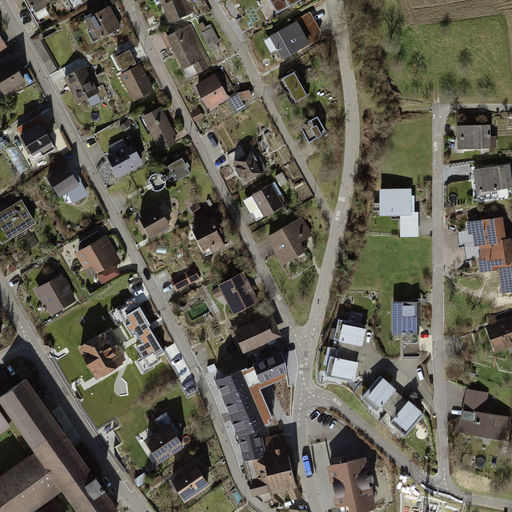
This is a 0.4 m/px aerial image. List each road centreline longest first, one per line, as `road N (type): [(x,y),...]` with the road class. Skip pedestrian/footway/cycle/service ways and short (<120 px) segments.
road 1 (residential): [(268,511),(240,480),(201,379),(0,3)]
road 2 (residential): [(310,346),(291,325),(125,0)]
road 3 (residential): [(442,486),(437,108)]
road 4 (residential): [(0,292),(143,511)]
road 5 (residential): [(208,0),(337,226)]
road 6 (residential): [(337,226),(352,145),(335,0)]
road 7 (residential): [(442,486),(416,474),(340,406),(301,393)]
road 8 (unknown): [(299,418),(365,454),(380,501)]
road 9 (residential): [(310,346),(337,226)]
road 10 (residential): [(317,511),(301,452),(301,393)]
